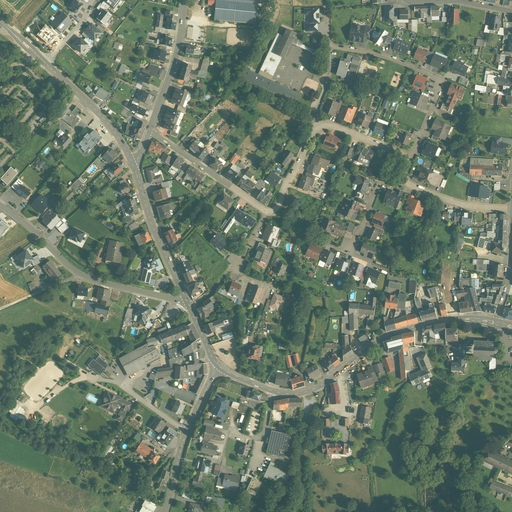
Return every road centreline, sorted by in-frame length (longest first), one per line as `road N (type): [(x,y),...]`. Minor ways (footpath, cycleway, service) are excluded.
road 1 (tertiary): [(187,301),(76,273),(0,205)]
road 2 (residential): [(411,158),(442,80),(327,43)]
road 3 (secondary): [(495,323),(455,319),(394,333),(322,383)]
road 4 (secondary): [(163,511),(187,431),(218,367)]
road 5 (secondary): [(132,163),(187,301)]
road 6 (residential): [(266,213),(148,131)]
road 7 (secondary): [(183,0),(173,64),(148,131)]
road 8 (secondary): [(44,61),(110,126),(132,163)]
